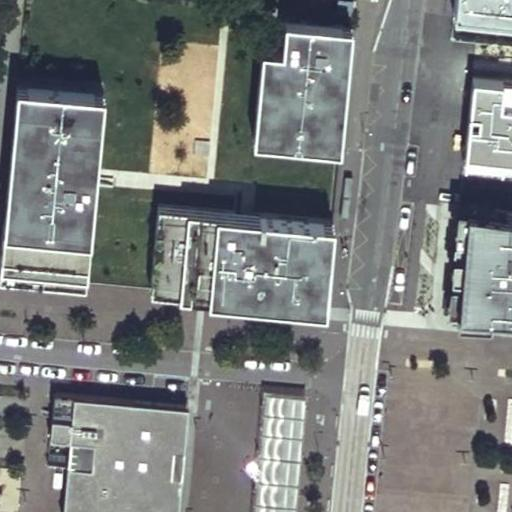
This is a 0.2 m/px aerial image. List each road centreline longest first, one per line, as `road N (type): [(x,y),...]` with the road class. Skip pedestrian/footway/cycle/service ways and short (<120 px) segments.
road 1 (tertiary): [(361,387),(410,0)]
road 2 (residential): [(0,350),(361,387)]
road 3 (tertiary): [(347,511),(361,387)]
